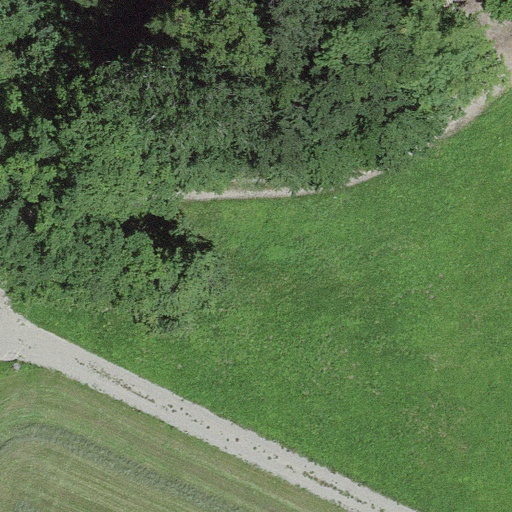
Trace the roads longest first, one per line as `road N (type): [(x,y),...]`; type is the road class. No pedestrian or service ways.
road 1 (track): [(0,294),(40,211),(347,179),(479,107),(511,75)]
road 2 (track): [(0,339),(8,333),(362,511)]
